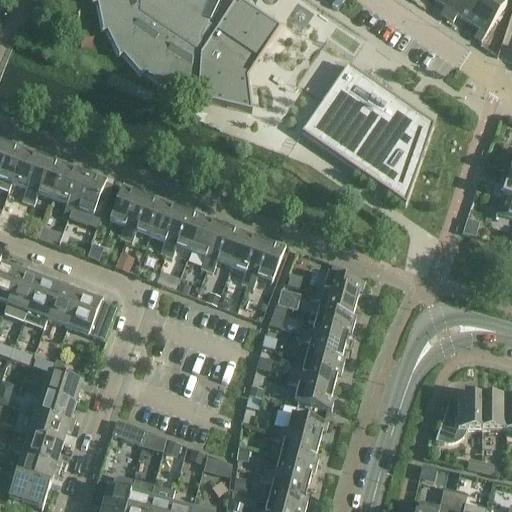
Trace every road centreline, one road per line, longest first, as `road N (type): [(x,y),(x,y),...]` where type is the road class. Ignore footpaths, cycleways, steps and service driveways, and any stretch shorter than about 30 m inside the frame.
road 1 (residential): [(71,511),(135,302),(0,243)]
road 2 (tertiary): [(369,511),(408,381),(428,346),(455,330),(511,337)]
road 3 (residential): [(499,84),(373,0)]
